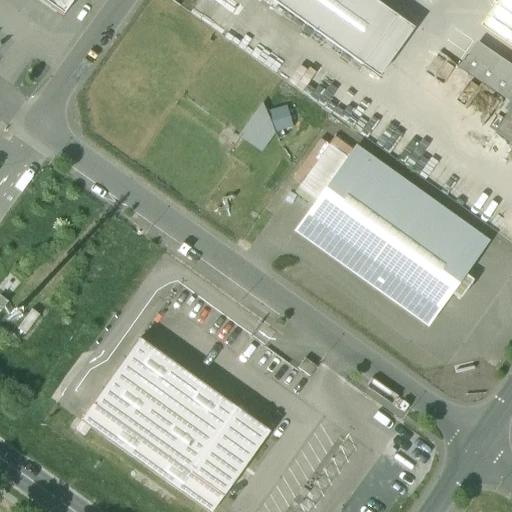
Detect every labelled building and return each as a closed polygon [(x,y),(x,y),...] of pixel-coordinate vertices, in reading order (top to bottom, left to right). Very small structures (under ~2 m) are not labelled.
[(76,0),(35,0),(63,19),(76,0)] [(407,26),(368,0),(266,0),(373,75),(407,26)] [(511,0),(505,0),(498,13),(511,22),(511,0)] [(511,67),(477,43),(460,67),(511,104),(511,108),(495,133),(511,144),(511,67)] [(272,133),(268,114),(262,103),(237,138),(259,154),(273,135),(272,133)] [(291,128),(286,109),(268,114),(272,133),(291,128)] [(485,243),(355,150),(296,232),(427,325),(449,294),(459,301),(473,281),(463,274),(485,243)] [(31,311),(16,330),(24,335),(38,316),(31,311)] [(225,403),(138,340),(91,406),(222,499),(268,433),(225,403)] [(315,368),(304,360),(297,369),(309,378),(315,368)] [(222,499),(91,406),(84,415),(79,422),(204,511),(212,511),(215,508),(222,499)]
